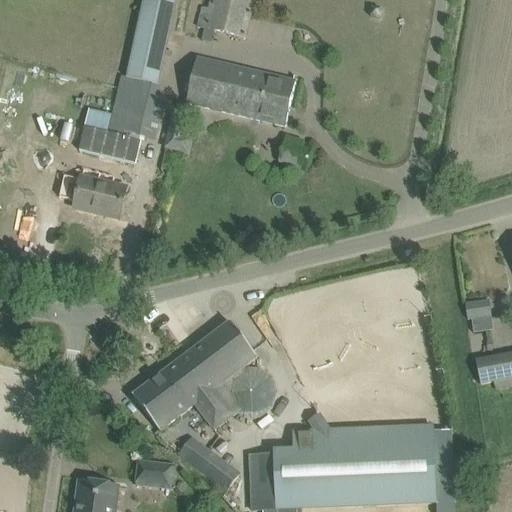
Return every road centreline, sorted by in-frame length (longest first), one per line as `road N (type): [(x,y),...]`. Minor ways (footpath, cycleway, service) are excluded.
road 1 (unclassified): [(511,201),(283,267),(77,311)]
road 2 (unclassified): [(58,475),(77,311)]
